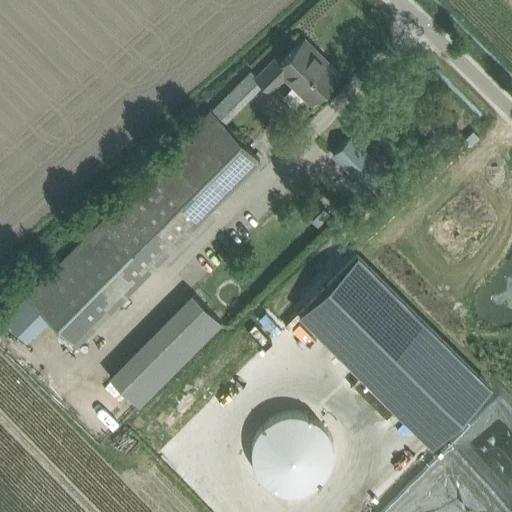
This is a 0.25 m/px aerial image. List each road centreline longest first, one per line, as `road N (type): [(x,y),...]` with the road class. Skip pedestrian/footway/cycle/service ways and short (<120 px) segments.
road 1 (unknown): [(418,18),(100,338)]
road 2 (unclassified): [(511,111),(399,0)]
